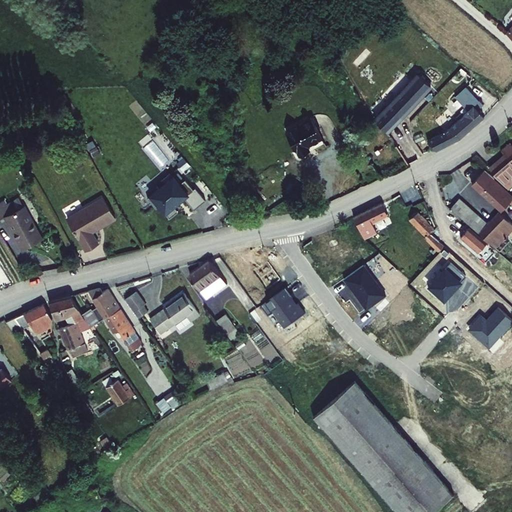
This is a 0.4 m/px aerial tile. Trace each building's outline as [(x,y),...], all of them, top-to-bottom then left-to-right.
[(454,71),(438,86),(462,111),(438,131),(439,133),(438,134),(431,136),(433,138),(430,140),(436,152),(463,138),(488,117),(473,101),(478,96),(454,71)] [(398,102),(379,121),(390,132),(434,87),(423,77),(405,96),(398,89),(392,96),(398,102)] [(312,120),(288,133),(301,157),(311,151),(308,147),(323,139),(312,120)] [(421,125),(414,128),(418,138),(425,135),(421,125)] [(505,152),(500,157),(510,167),(511,164),(511,145),(511,147),(508,144),(502,150),(505,152)] [(500,157),(489,168),(503,181),(511,172),(511,164),(510,167),(500,157)] [(485,168),(472,182),(481,190),(493,178),(494,176),(485,168)] [(149,199),(158,210),(161,207),(172,220),(180,213),(175,207),(185,198),(195,210),(208,200),(203,193),(201,195),(196,189),(194,190),(186,181),(181,185),(171,174),(163,181),(166,185),(149,199)] [(449,176),(443,175),(440,193),(446,194),(449,176)] [(500,184),(493,178),(481,190),(501,209),(506,211),(508,207),(505,205),(511,197),(511,193),(505,188),(502,192),(496,187),(500,184)] [(459,196),(451,205),(459,213),(468,204),(459,196)] [(23,198),(9,204),(14,214),(28,208),(23,198)] [(105,199),(70,219),(89,252),(101,245),(94,234),(118,220),(105,199)] [(8,201),(0,205),(0,218),(1,221),(8,217),(25,250),(44,241),(28,208),(14,214),(9,204),(8,201)] [(386,202),(357,216),(368,239),(381,233),(376,223),(392,215),(386,202)] [(489,223),(468,204),(459,213),(479,231),(481,229),(499,245),(511,230),(511,221),(500,211),(489,223)] [(417,210),(409,219),(428,237),(427,239),(439,251),(445,244),(441,239),(432,231),(431,230),(434,226),(417,210)] [(469,226),(462,236),(479,251),(483,246),(487,250),(491,245),(469,226)] [(210,259),(189,274),(206,298),(227,283),(210,259)] [(252,272),(265,290),(280,279),(267,261),(252,272)] [(437,293),(445,301),(462,282),(460,281),(465,275),(450,261),(428,284),(429,286),(428,287),(436,294),(437,293)] [(353,288),(367,309),(386,295),(364,264),(343,279),(350,290),(353,288)] [(293,296),(286,287),(266,302),(285,328),(305,313),(298,303),(297,304),(292,297),(293,296)] [(100,288),(88,290),(105,316),(119,307),(107,289),(102,292),(100,288)] [(134,288),(122,297),(136,316),(146,309),(141,303),(144,301),(134,288)] [(70,293),(49,301),(56,318),(75,312),(79,320),(86,318),(82,313),(70,293)] [(161,309),(146,318),(156,333),(192,309),(181,293),(160,307),(161,309)] [(33,307),(45,326),(51,323),(53,317),(43,303),(33,307)] [(468,327),(489,347),(511,322),(511,319),(497,306),(486,318),(481,313),(468,327)] [(33,307),(16,315),(23,327),(33,323),(38,331),(45,326),(33,307)] [(130,324),(119,307),(105,316),(116,334),(130,324)] [(90,308),(82,313),(86,318),(90,325),(98,321),(90,308)] [(16,315),(6,319),(14,331),(23,327),(16,315)] [(228,317),(220,322),(229,335),(237,330),(228,317)] [(79,320),(60,327),(68,348),(69,347),(72,354),(87,348),(80,331),(91,326),(90,325),(86,318),(79,320)] [(134,330),(130,324),(116,334),(119,339),(123,337),(132,350),(139,346),(130,332),(134,330)] [(134,330),(130,332),(139,346),(142,342),(134,330)] [(42,339),(35,344),(41,352),(47,348),(42,339)] [(47,348),(41,352),(45,358),(51,354),(47,348)] [(0,362),(0,379),(9,372),(0,362)] [(71,374),(78,384),(82,381),(75,371),(71,374)] [(118,378),(107,386),(119,403),(134,393),(129,385),(125,388),(118,378)] [(356,379),(343,390),(314,415),(396,511),(430,511),(442,502),(453,493),(356,379)] [(165,412),(185,399),(177,387),(157,400),(165,412)]
